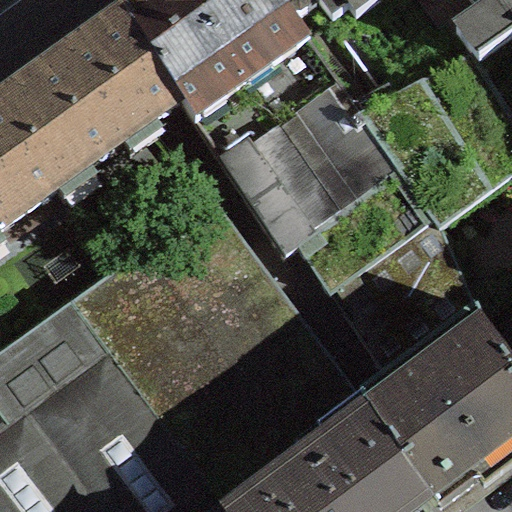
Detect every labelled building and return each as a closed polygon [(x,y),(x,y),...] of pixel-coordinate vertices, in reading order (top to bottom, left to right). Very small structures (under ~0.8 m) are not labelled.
[(183,103),(285,257),(298,248),(401,174),(361,118),(293,24),(276,0),(146,0),(126,14),(129,19),(183,103)] [(511,0),(276,0),(293,24),(319,5),(327,9),(341,30),(382,0),(431,0),(473,58),(361,118),(401,174),(298,248),(329,296),(434,221),(440,229),(511,175),(511,0)] [(0,110),(0,179),(26,215),(183,103),(129,19),(0,110)] [(0,179),(0,233),(26,215),(0,179)] [(435,511),(361,399),(215,203),(72,305),(224,511),(435,511)] [(434,221),(329,296),(386,380),(361,399),(435,511),(439,511),(478,484),(484,492),(511,471),(511,367),(484,331),(440,229),(434,221)] [(0,511),(224,511),(72,305),(0,356),(0,511)]
